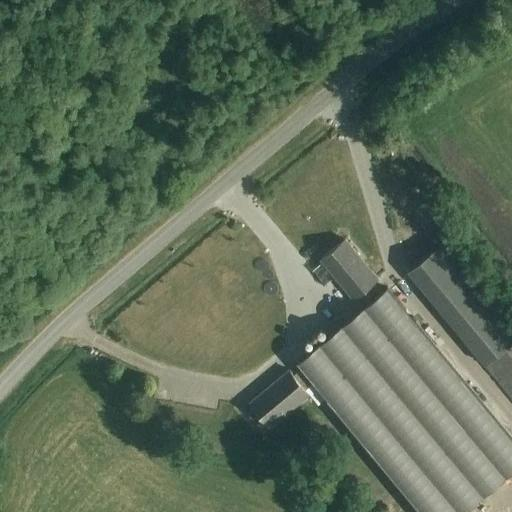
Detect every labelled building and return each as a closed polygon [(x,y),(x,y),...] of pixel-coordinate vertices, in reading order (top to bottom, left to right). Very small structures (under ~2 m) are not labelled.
[(511,303),(454,234),(416,266),(492,357),(484,363),(511,396),(511,303)] [(319,261),(351,299),(356,296),(365,306),(381,293),(373,283),(376,280),(344,241),(319,261)] [(338,309),(331,301),(342,292),(316,258),(293,275),(326,318),(338,309)] [(458,511),(511,467),(511,442),(385,290),(381,293),(365,306),(298,362),(303,368),(314,382),(316,381),(334,403),(332,404),(422,511),(458,511)] [(268,428),(310,394),(306,389),(314,382),(303,368),(292,377),(288,371),(248,404),(268,428)]
